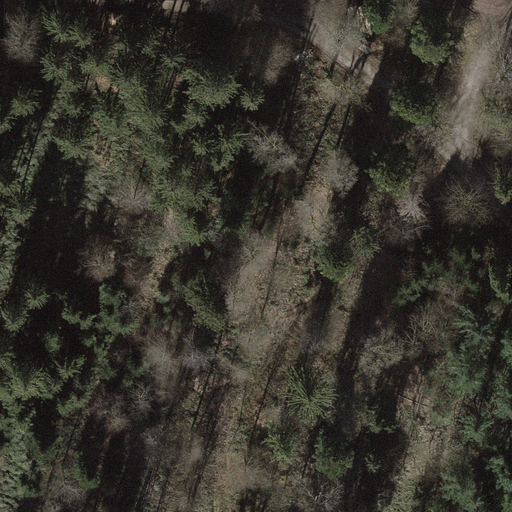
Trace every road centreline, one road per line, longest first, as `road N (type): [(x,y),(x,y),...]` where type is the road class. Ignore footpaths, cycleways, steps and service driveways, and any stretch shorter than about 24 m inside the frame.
road 1 (track): [(511,229),(411,116),(329,40),(276,7)]
road 2 (track): [(511,22),(483,43),(466,101),(465,177)]
